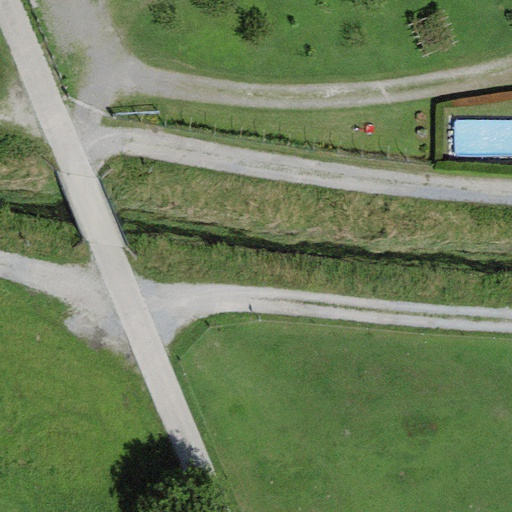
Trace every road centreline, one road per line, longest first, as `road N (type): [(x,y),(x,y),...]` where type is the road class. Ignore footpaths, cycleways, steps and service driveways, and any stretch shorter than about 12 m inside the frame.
road 1 (unclassified): [(0,2),(207,511)]
road 2 (track): [(44,109),(218,158),(511,185)]
road 3 (track): [(132,328),(217,299),(511,320)]
